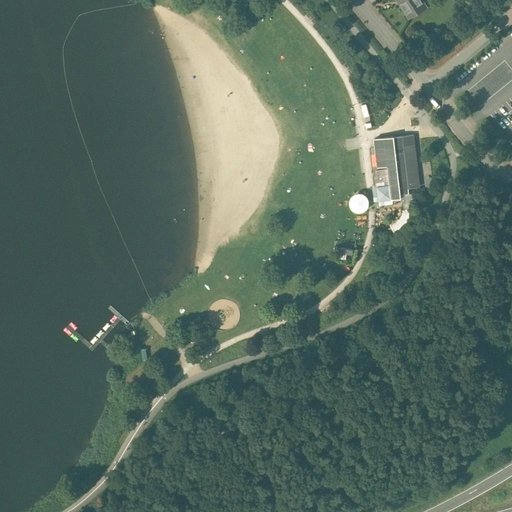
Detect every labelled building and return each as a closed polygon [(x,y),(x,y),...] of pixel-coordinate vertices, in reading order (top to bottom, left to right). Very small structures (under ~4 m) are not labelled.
[(421,0),(398,0),(408,16),(417,10),(415,8),(423,3),(421,0)] [(423,124),(422,116),(412,117),(413,125),(423,124)] [(413,134),(393,137),(395,153),(404,152),(405,163),(408,188),(419,187),(413,134)] [(393,136),(375,138),(378,166),(395,164),(405,163),(404,152),(395,153),(393,137),(393,136)] [(405,163),(395,164),(398,185),(390,185),(392,199),(401,198),(400,194),(403,194),(409,193),(408,188),(405,163)] [(390,185),(377,187),(379,200),(392,199),(390,185)] [(400,194),(401,198),(392,199),(393,203),(404,202),(403,194),(400,194)] [(338,250),(342,251),(343,246),(354,248),(355,244),(340,241),(338,250)]
